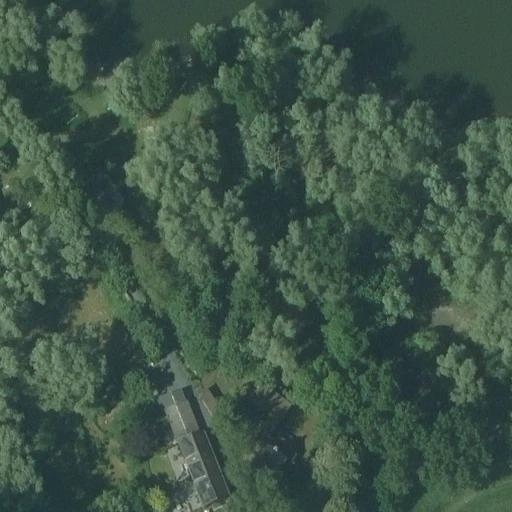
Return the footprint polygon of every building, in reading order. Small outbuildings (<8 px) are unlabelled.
[(145,137),(162,139),(165,114),(149,111),(145,137)] [(291,409),(257,385),(246,400),(269,417),(258,432),(269,440),(291,409)] [(221,413),(206,390),(198,395),(201,401),(202,402),(213,418),(221,413)] [(166,413),(178,445),(200,436),(186,401),(183,403),(179,394),(156,403),(160,415),(166,413)] [(178,445),(203,510),(229,500),(203,434),(200,436),(178,445)] [(290,446),(277,436),(274,440),(272,439),(246,477),(266,491),(285,463),(290,467),(297,458),(287,451),(287,450),(290,446)]
